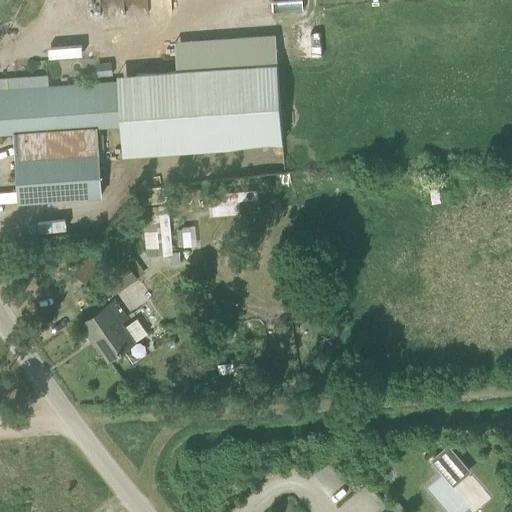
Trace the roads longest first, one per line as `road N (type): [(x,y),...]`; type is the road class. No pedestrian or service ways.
road 1 (track): [(0,431),(121,413),(511,386)]
road 2 (unclassified): [(147,511),(74,425),(0,316)]
